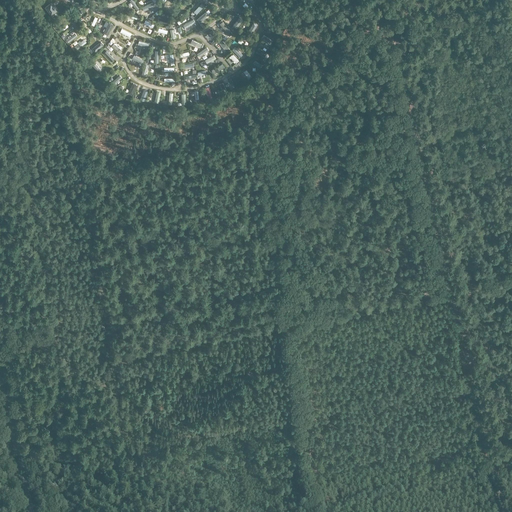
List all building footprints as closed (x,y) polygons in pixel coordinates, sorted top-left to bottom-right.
[(133,0),(132,0),(130,1),(136,9),(139,8),(133,0)] [(57,11),(51,3),(45,8),(51,16),(57,11)] [(144,12),(154,7),(152,3),(142,7),(144,12)] [(204,6),(202,3),(194,11),(196,14),(204,6)] [(208,15),(206,12),(198,19),(200,22),(208,15)] [(230,24),(233,26),(240,18),(237,15),(230,24)] [(244,21),(240,18),(233,26),(236,29),(244,21)] [(154,25),(144,20),(143,23),(153,28),(154,25)] [(253,22),(247,32),(251,35),(258,25),(253,22)] [(113,25),(109,23),(103,34),(107,36),(113,25)] [(220,25),(228,34),(230,32),(223,23),(220,25)] [(129,37),(131,34),(121,29),(119,32),(129,37)] [(209,33),(217,42),(220,39),(212,30),(209,33)] [(271,45),(273,41),(263,35),(261,38),(271,45)] [(119,52),(123,47),(115,40),(111,46),(119,52)] [(222,41),(219,44),(227,53),(230,50),(222,41)] [(240,58),(242,55),(235,47),(232,50),(240,58)] [(267,53),(259,48),(257,51),(265,56),(267,53)] [(105,51),(111,58),(113,56),(107,49),(105,51)] [(239,61),(232,54),(230,57),(236,64),(239,61)] [(214,56),(204,61),(205,64),(215,59),(214,56)] [(100,61),(106,68),(109,65),(103,59),(100,61)] [(225,67),(223,64),(212,70),(214,73),(225,67)] [(204,69),(196,74),(198,77),(206,72),(204,69)] [(251,78),(246,70),(243,72),(249,80),(251,78)] [(234,75),(230,77),(235,86),(239,84),(234,75)] [(137,85),(133,83),(127,94),(131,96),(137,85)]
